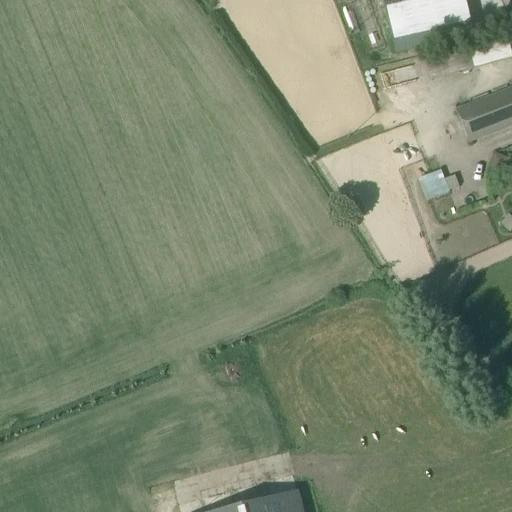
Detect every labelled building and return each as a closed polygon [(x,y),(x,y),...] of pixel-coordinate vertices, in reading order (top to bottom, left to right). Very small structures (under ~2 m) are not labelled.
[(471,35),(463,0),(380,0),(394,53),(471,35)] [(418,52),(423,74),(464,64),(459,42),(418,52)] [(511,89),(456,110),(469,143),(511,126),(511,89)] [(491,155),(484,174),(499,180),(507,161),(491,155)] [(439,173),(416,182),(424,203),(445,196),(444,194),(456,190),(452,178),(442,182),(439,173)] [(223,511),(300,511),(296,493),(223,511)]
